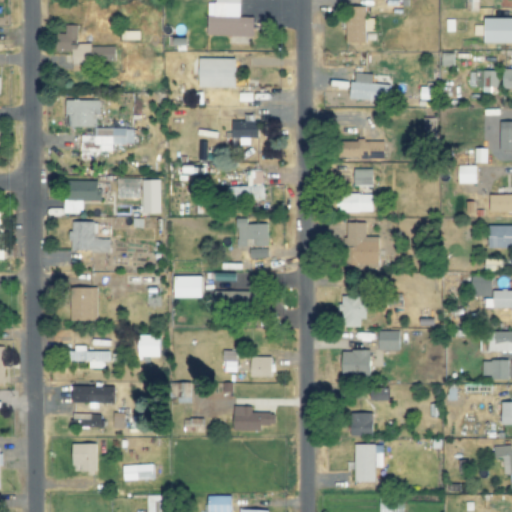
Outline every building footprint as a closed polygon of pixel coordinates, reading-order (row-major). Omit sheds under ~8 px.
[(207,3),(207,35),(253,36),(254,17),(239,17),(239,0),(215,0),(216,3),(207,3)] [(365,6),(345,7),(346,43),(365,42),(365,31),(374,31),(374,19),(365,19),(365,6)] [(511,42),(511,18),(485,18),(484,43),(511,42)] [(77,25),(65,25),(65,34),(54,33),(53,52),(71,52),(71,66),(77,66),(77,65),(90,65),(90,43),(77,43),(77,25)] [(115,46),(91,46),(91,61),(115,61),(115,46)] [(235,88),(235,59),(198,58),(198,88),(235,88)] [(503,88),(511,88),(511,69),(503,69),(503,88)] [(498,71),(470,70),(469,87),(498,88),(498,71)] [(372,74),(351,74),(351,100),(389,101),(389,84),(372,84),(372,74)] [(133,128),(95,128),(96,117),(99,117),(99,100),(66,100),(66,127),(93,128),(93,136),(80,136),(80,144),(99,144),(99,150),(112,151),(112,144),(132,144),(133,128)] [(256,141),(257,115),(245,115),(245,122),(232,122),(232,141),(256,141)] [(511,121),(499,122),(500,150),(511,150),(511,121)] [(384,158),(383,141),(342,141),(342,159),(384,158)] [(475,183),(475,166),(458,166),(459,183),(475,183)] [(353,187),(373,187),(373,170),(354,169),(353,187)] [(263,200),(263,171),(247,171),(247,186),(226,186),(226,200),(263,200)] [(139,178),(116,178),(117,198),(139,198),(139,178)] [(82,201),(100,201),(101,181),(64,180),(63,213),(82,214),(82,201)] [(159,213),(159,180),(142,180),(142,214),(159,213)] [(372,213),(372,194),(336,193),(335,212),(372,213)] [(511,212),(511,194),(488,194),(488,212),(511,212)] [(247,224),(246,218),(236,219),(236,247),(251,246),(268,246),(267,224),(247,224)] [(69,251),(110,252),(110,239),(95,239),(96,222),(70,222),(69,251)] [(380,237),(365,236),(366,223),(345,222),(344,270),(378,271),(380,237)] [(511,225),(488,225),(487,248),(511,247),(511,225)] [(470,296),(491,297),(491,276),(471,275),(470,296)] [(202,276),(174,277),(174,298),(202,298),(202,276)] [(96,288),(70,288),(70,322),(97,322),(96,288)] [(216,310),(257,308),(257,290),(215,291),(216,310)] [(511,290),(492,291),(492,298),(484,298),(485,308),(510,308),(511,312),(511,290)] [(366,319),(365,296),(342,297),(342,327),(360,327),(360,319),(366,319)] [(378,350),(399,350),(399,331),(379,331),(378,350)] [(511,331),(488,332),(488,339),(479,339),(479,352),(511,351),(511,331)] [(159,335),(138,336),(138,358),(159,358),(159,335)] [(88,362),(88,368),(107,369),(107,352),(86,351),(86,348),(67,348),(67,361),(88,362)] [(342,351),(342,376),(370,376),(370,350),(342,351)] [(236,351),(223,351),(223,372),(236,372),(236,351)] [(272,358),(251,357),(250,377),(271,377),(272,358)] [(508,379),(508,361),(482,360),(482,379),(508,379)] [(501,425),(511,424),(511,402),(501,402),(501,425)] [(274,426),(274,413),(252,413),(252,407),(234,406),(233,430),(261,431),(261,425),(274,426)] [(103,414),(72,413),(72,426),(102,427),(103,414)] [(372,413),(350,413),(351,437),(373,436),(372,413)] [(184,419),(184,433),(203,432),(203,419),(184,419)] [(96,444),(72,444),(73,471),(96,471),(96,444)] [(355,482),(375,482),(375,467),(383,467),(383,453),(375,453),(375,445),(354,445),(355,482)] [(511,453),(511,446),(493,446),(494,458),(502,457),(503,474),(510,474),(510,489),(511,488),(511,453)] [(122,481),(153,480),(153,464),(122,465),(122,481)] [(146,495),(146,511),(163,511),(163,495),(146,495)] [(231,511),(231,496),(208,496),(208,504),(203,504),(203,511),(231,511)] [(378,511),(402,511),(403,502),(379,502),(378,511)]
